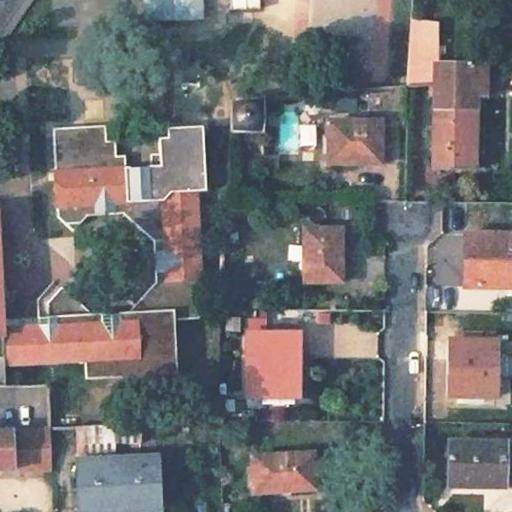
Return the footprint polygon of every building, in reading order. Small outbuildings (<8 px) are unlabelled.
[(142,0),(143,21),(200,19),(199,0),(142,0)] [(313,0),(311,36),(345,39),(347,14),(377,16),(377,0),(313,0)] [(433,94),(431,163),(472,164),(474,94),(484,94),(485,77),(485,66),(408,65),(407,85),(406,93),(433,94)] [(352,112),(353,94),(332,92),(331,110),(352,112)] [(231,101),(230,132),(261,132),(262,98),(231,101)] [(327,122),(327,163),(379,164),(379,122),(327,122)] [(313,144),(314,123),(284,123),(284,143),(313,144)] [(92,316),(50,276),(33,295),(34,319),(0,320),(0,387),(4,387),(3,368),(84,364),(84,380),(120,378),(120,387),(158,386),(158,376),(175,376),(172,320),(198,319),(199,283),(196,185),(204,185),(201,130),(167,132),(167,140),(160,140),(161,155),(153,155),(152,155),(153,167),(128,168),(127,156),(118,156),(117,142),(109,143),(108,127),(54,129),(58,221),(75,237),(91,218),(124,218),(152,243),(155,285),(127,314),(92,316)] [(227,200),(226,220),(254,221),(254,200),(227,200)] [(303,228),(303,282),(340,283),(340,228),(303,228)] [(463,235),(462,288),(509,288),(509,236),(463,235)] [(246,334),(245,396),(296,397),(298,334),(246,334)] [(449,341),(448,396),(494,397),(494,341),(449,341)] [(73,429),(77,511),(158,511),(157,457),(140,457),(139,426),(73,429)] [(251,457),(253,494),(313,490),(309,453),(294,455),(292,429),(255,431),(257,457),(251,457)] [(50,430),(0,431),(0,471),(52,469),(50,430)] [(448,442),(447,487),(502,488),(503,443),(448,442)] [(511,442),(503,443),(502,488),(511,488),(511,442)]
